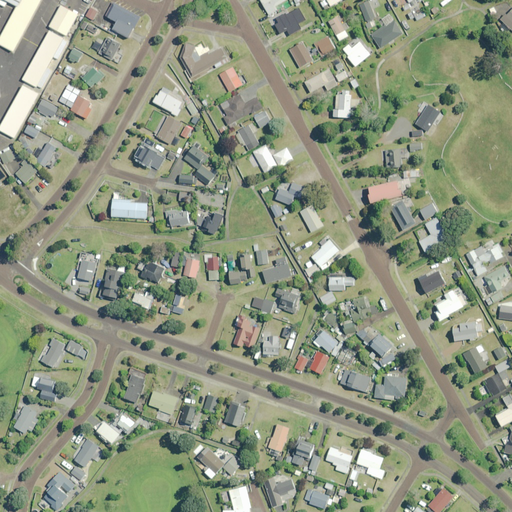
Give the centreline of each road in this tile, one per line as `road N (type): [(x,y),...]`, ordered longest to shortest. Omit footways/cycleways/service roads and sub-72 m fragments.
road 1 (residential): [(254,35),(454,405)]
road 2 (residential): [(12,511),(28,463),(90,386),(102,337)]
road 3 (residential): [(113,341),(93,406),(31,483),(24,511)]
road 4 (residential): [(180,20),(101,166)]
road 5 (residential): [(84,158),(162,16)]
road 6 (residential): [(101,166),(16,269)]
road 7 (residential): [(3,257),(84,158)]
road 8 (tertiary): [(317,395),(430,441)]
